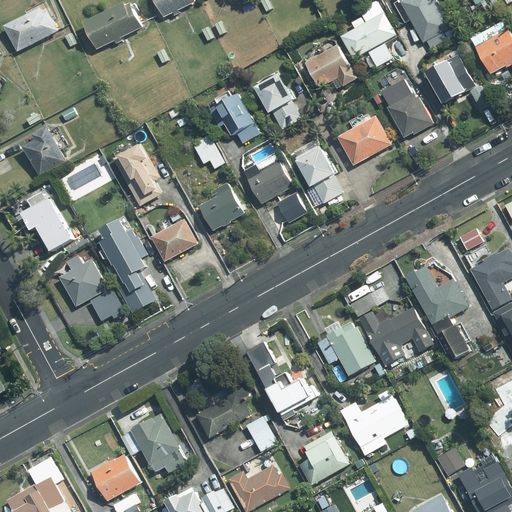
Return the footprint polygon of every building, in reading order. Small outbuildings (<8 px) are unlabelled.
[(70,0),(67,0),(62,2),(69,18),(77,15),(70,0)] [(195,0),(157,0),(165,17),(175,12),(176,15),(181,13),(180,10),(197,2),(195,0)] [(407,0),(404,2),(426,42),(429,40),(433,48),(448,39),(444,32),(450,29),(434,0),(407,0)] [(485,0),(482,1),(489,12),(497,7),(493,0),(485,0)] [(126,3),(86,22),(99,49),(116,41),(118,43),(123,40),(122,38),(145,27),(133,3),(128,6),(126,3)] [(43,8),(6,26),(19,51),(60,31),(50,11),(45,13),(43,8)] [(386,13),(343,37),(355,58),(371,50),(372,52),(371,52),(379,66),(394,58),(386,44),(386,45),(384,42),(398,35),(386,13)] [(511,31),(506,22),(475,39),(494,74),(508,66),(509,67),(511,65),(511,31)] [(455,28),(447,33),(450,39),(459,35),(455,28)] [(77,44),(72,33),(66,36),(71,46),(77,44)] [(340,45),(308,63),(322,87),(340,77),(345,85),(358,78),(340,45)] [(460,55),(430,73),(447,103),(457,98),(457,99),(463,95),(463,94),(472,89),(483,109),(492,103),(481,82),(477,85),(460,55)] [(12,59),(6,56),(2,63),(8,66),(12,59)] [(511,75),(509,71),(503,74),(507,81),(511,78),(511,75)] [(282,74),(258,87),(272,113),(274,112),(285,129),(304,118),(294,101),(296,100),(282,74)] [(386,100),(406,137),(415,132),(416,134),(435,123),(420,97),(419,97),(416,93),(414,95),(410,86),(397,94),(393,87),(384,92),(387,99),(386,100)] [(240,95),(212,110),(222,127),(227,124),(233,135),(239,132),(245,143),(261,134),(240,95)] [(374,102),(367,106),(370,112),(377,108),(374,102)] [(74,108),(64,113),(67,120),(78,114),(74,108)] [(178,108),(170,113),(173,118),(181,114),(178,108)] [(187,116),(179,122),(182,127),(191,121),(187,116)] [(341,137),(356,165),(393,144),(378,117),(341,137)] [(202,119),(195,122),(198,128),(205,125),(202,119)] [(68,161),(49,127),(35,135),(38,140),(26,147),(42,176),(68,161)] [(227,163),(211,135),(195,144),(206,164),(212,160),(217,169),(227,163)] [(142,144),(116,159),(142,205),(163,193),(145,161),(150,158),(142,144)] [(323,149),(300,161),(314,186),(316,185),(326,203),(345,192),(335,175),(337,174),(323,149)] [(246,171),(264,203),(295,186),(281,160),(262,171),(258,165),(257,166),(255,163),(247,168),(248,170),(246,171)] [(246,214),(230,183),(216,191),(219,196),(202,206),(216,230),(225,225),(225,226),(232,223),(231,221),(246,214)] [(75,239),(52,199),(49,201),(44,192),(30,200),(35,208),(24,214),(34,231),(40,228),(53,251),(75,239)] [(298,201),(283,210),(290,222),(306,213),(298,201)] [(178,214),(172,217),(174,222),(181,219),(178,214)] [(135,237),(125,217),(104,228),(109,238),(103,241),(130,290),(125,293),(137,314),(163,299),(146,268),(152,265),(146,255),(152,252),(142,233),(135,237)] [(187,219),(154,237),(167,262),(200,244),(187,219)] [(479,229),(462,237),(469,250),(485,242),(479,229)] [(479,267),(474,270),(495,310),(511,300),(511,295),(505,283),(511,279),(511,249),(500,255),(499,253),(478,265),(479,267)] [(62,277),(78,306),(92,298),(104,319),(113,314),(116,318),(127,312),(114,288),(111,290),(94,259),(86,264),(81,255),(69,262),(74,271),(62,277)] [(418,271),(408,276),(454,361),(474,351),(459,326),(457,327),(452,318),(471,307),(456,280),(441,288),(430,267),(419,273),(418,271)] [(385,287),(354,304),(361,316),(391,299),(385,287)] [(511,304),(496,313),(511,342),(511,304)] [(375,312),(362,319),(382,356),(399,347),(400,350),(405,347),(403,344),(428,331),(415,308),(392,321),(391,318),(382,323),(375,312)] [(378,361),(359,328),(356,330),(353,323),(343,329),(340,322),(328,329),(331,335),(330,336),(330,338),(320,344),(322,348),(319,350),(325,361),(329,359),(331,364),(342,358),(351,376),(378,361)] [(128,331),(120,335),(122,339),(130,335),(128,331)] [(281,348),(264,357),(270,367),(286,359),(281,348)] [(270,389),(283,415),(319,397),(314,386),(310,389),(305,379),(295,385),(289,374),(286,373),(277,378),(277,381),(279,384),(270,389)] [(199,376),(185,384),(194,400),(208,392),(199,376)] [(228,400),(200,415),(212,437),(252,415),(247,405),(251,390),(232,385),(228,400)] [(409,425),(393,396),(348,421),(364,450),(409,425)] [(136,430),(124,437),(134,455),(144,449),(153,465),(154,464),(158,472),(168,467),(171,473),(189,463),(181,449),(183,449),(166,420),(165,420),(162,415),(146,424),(145,422),(134,428),(136,430)] [(279,442),(265,417),(249,426),(263,451),(279,442)] [(420,435),(415,428),(408,432),(413,439),(420,435)] [(303,465),(314,485),(351,465),(334,432),(307,447),(314,459),(303,465)] [(456,448),(439,458),(450,476),(467,465),(456,448)] [(473,469),(461,475),(481,511),(511,511),(511,485),(495,455),(483,462),(485,466),(475,472),(473,469)] [(116,460),(94,472),(103,489),(99,491),(104,498),(107,496),(110,501),(142,483),(126,456),(117,461),(116,460)] [(39,485),(9,501),(15,511),(71,511),(56,484),(64,479),(53,459),(31,471),(39,485)] [(231,480),(248,511),(249,511),(292,489),(284,474),(280,476),(275,466),(250,480),(245,472),(231,480)] [(194,488),(167,502),(172,511),(228,511),(235,508),(225,489),(218,494),(217,493),(205,499),(207,503),(203,505),(194,488)] [(136,494),(116,506),(118,511),(124,511),(141,503),(136,494)] [(452,511),(443,495),(414,511),(452,511)]
